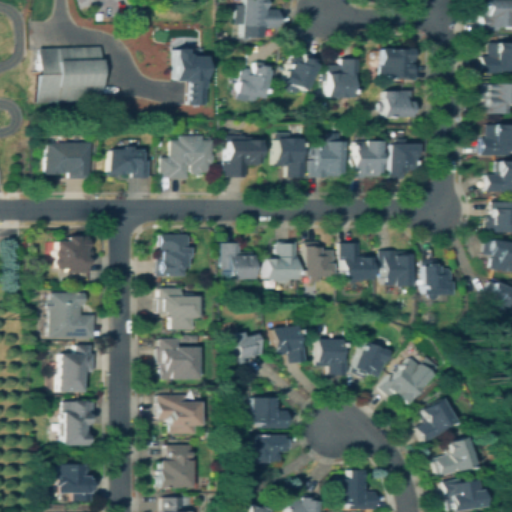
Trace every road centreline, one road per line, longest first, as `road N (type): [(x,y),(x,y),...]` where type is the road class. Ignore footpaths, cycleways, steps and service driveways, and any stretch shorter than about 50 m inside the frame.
road 1 (residential): [(0,208),(437,210),(438,0)]
road 2 (residential): [(116,511),(117,208)]
road 3 (residential): [(404,511),(399,482),(368,436),(330,427)]
road 4 (residential): [(438,18),(318,9)]
